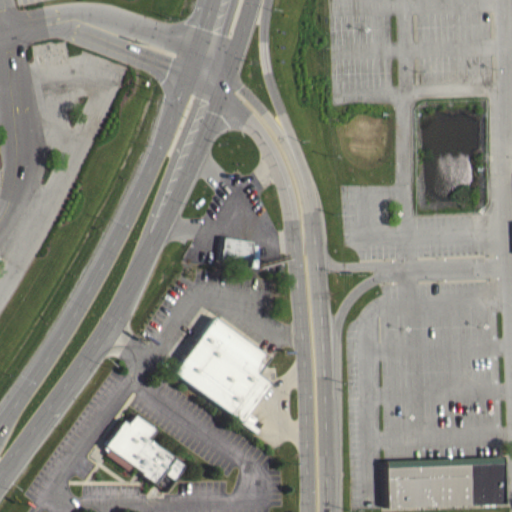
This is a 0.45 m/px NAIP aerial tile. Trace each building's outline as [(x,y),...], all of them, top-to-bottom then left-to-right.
[(220,237),(249,240),(246,261),(218,258),(220,237)] [(210,318),(266,359),(255,375),(266,384),(239,423),(170,373),(210,318)] [(131,412),(152,427),(145,437),(183,465),(163,491),(138,473),(140,470),(102,445),(120,420),(125,423),(131,412)] [(255,423),(245,416),(238,426),(247,433),(255,423)] [(386,505),(385,459),(503,454),(504,501),(386,505)]
